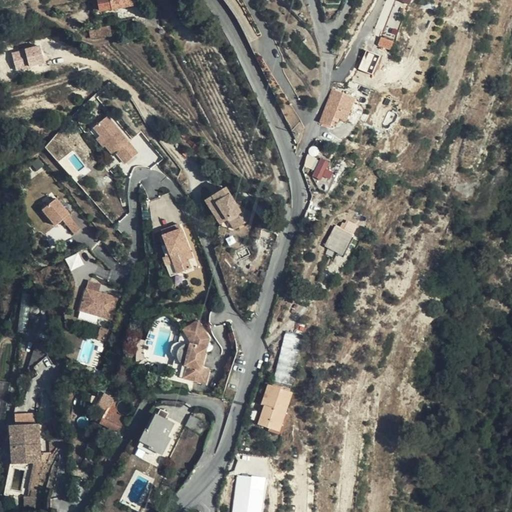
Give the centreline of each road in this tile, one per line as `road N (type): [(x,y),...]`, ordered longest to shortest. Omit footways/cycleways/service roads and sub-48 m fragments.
road 1 (residential): [(256,343),(239,327),(192,211),(162,176),(136,179),(134,254),(119,273)]
road 2 (tertiary): [(292,166),(213,0)]
road 3 (tertiary): [(256,343),(296,220),(292,166)]
road 4 (residential): [(292,166),(327,74),(312,0)]
road 5 (tertiary): [(198,484),(229,442),(256,343)]
